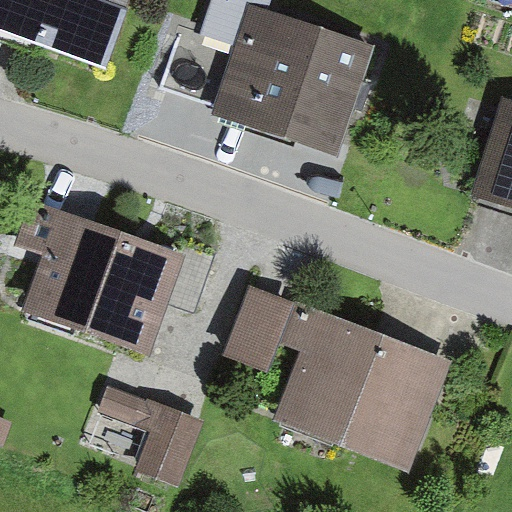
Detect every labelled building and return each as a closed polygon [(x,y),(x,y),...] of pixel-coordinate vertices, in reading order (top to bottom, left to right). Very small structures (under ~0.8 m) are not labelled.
[(0,0),(0,29),(106,69),(131,0),(0,0)] [(372,48),(267,13),(271,0),(212,0),(201,34),(236,46),(232,58),(216,107),(213,116),(336,157),(372,48)] [(160,89),(216,107),(232,58),(175,40),(160,89)] [(511,104),(503,101),(474,198),(511,209),(511,104)] [(184,256),(31,202),(16,247),(42,256),(22,313),(148,356),(184,256)] [(251,288),(225,356),(266,372),(292,303),(251,288)] [(453,365),(299,305),(283,344),(303,352),(277,420),(411,473),(453,365)] [(204,424),(107,386),(97,412),(152,435),(137,471),(178,488),(204,424)] [(0,419),(0,447),(2,448),(12,423),(0,419)]
